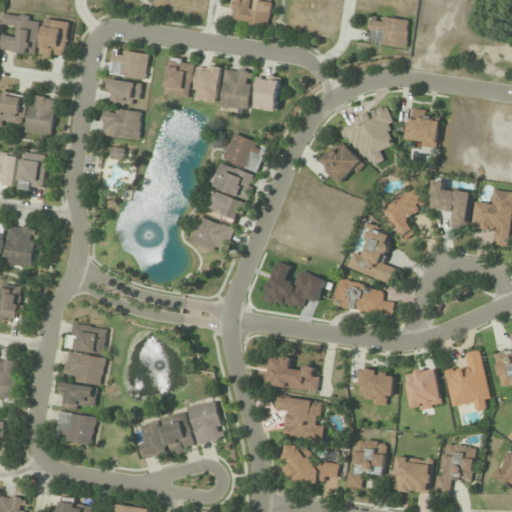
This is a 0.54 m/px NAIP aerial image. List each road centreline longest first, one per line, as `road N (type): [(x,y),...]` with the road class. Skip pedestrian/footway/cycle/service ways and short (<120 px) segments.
road 1 (residential): [(335,94),(298,56),(118,27),(96,34),(72,184),(78,241),(50,316),(34,432),(40,456),(61,474),(211,496),(219,474),(210,467),(148,483)]
road 2 (residential): [(335,94),(306,120),(285,160),(228,320),(260,468),(257,511)]
road 3 (residential): [(228,320),(386,343),(426,339),(511,304)]
road 4 (residential): [(511,90),(398,73),(335,94)]
road 5 (residential): [(71,269),(141,306),(228,320)]
road 6 (residential): [(408,341),(442,270),(459,264),(497,275),(511,295)]
